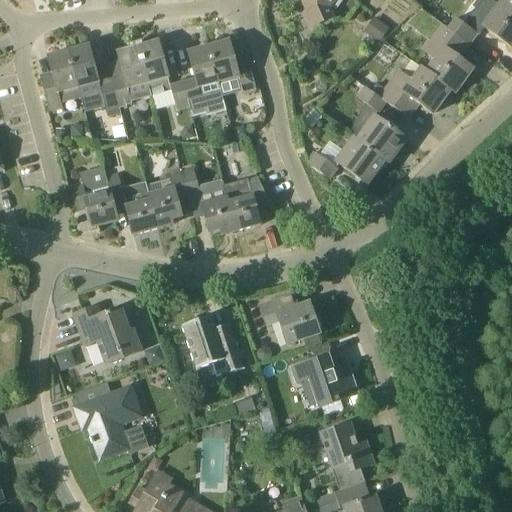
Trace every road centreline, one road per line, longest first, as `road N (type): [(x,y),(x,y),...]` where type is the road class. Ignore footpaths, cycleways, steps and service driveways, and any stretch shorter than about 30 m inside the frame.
road 1 (residential): [(51,252),(174,277),(252,274),(334,256)]
road 2 (track): [(491,511),(476,421),(476,340),(487,279),(511,240)]
road 3 (residential): [(334,256),(284,147),(272,78),(241,4)]
road 4 (residential): [(51,252),(32,368),(37,429),(72,511)]
road 5 (residential): [(405,511),(396,432),(334,256)]
road 6 (residential): [(334,256),(377,227),(511,103)]
road 7 (residential): [(51,252),(60,200),(21,60),(23,30)]
road 8 (residential): [(23,30),(241,4)]
